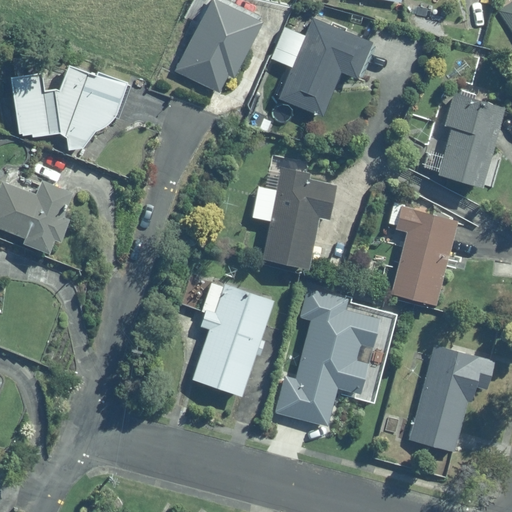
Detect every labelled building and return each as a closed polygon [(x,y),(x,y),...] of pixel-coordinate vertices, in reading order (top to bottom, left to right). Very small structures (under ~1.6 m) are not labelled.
[(511,4),(500,13),(511,30),(511,4)] [(236,85),(262,30),(210,5),(176,75),(221,97),(229,81),(236,85)] [(372,50),(313,24),(305,41),(283,31),(275,49),(301,60),(283,103),(322,120),(342,74),(358,81),(372,50)] [(43,73),(14,78),(21,138),(64,133),(69,137),(70,152),(87,149),(97,134),(98,134),(99,133),(100,133),(101,133),(102,133),(103,132),(104,132),(105,131),(106,131),(107,131),(107,130),(108,130),(109,129),(110,129),(110,128),(111,128),(112,127),(113,127),(113,126),(114,126),(115,125),(115,124),(116,124),(117,123),(118,122),(118,121),(119,120),(120,119),(120,118),(121,117),(122,116),(133,82),(73,63),(63,94),(46,95),(43,73)] [(486,193),(504,115),(450,102),(432,180),(486,193)] [(250,220),(269,223),(262,260),(309,270),(318,221),(328,222),(334,189),(308,184),(309,175),(279,169),(278,173),(271,171),(268,189),(256,187),(250,220)] [(43,197),(8,184),(4,183),(0,194),(0,228),(27,238),(25,244),(55,254),(60,239),(66,241),(74,219),(67,216),(75,193),(47,183),(43,197)] [(387,228),(407,233),(392,297),(439,308),(458,226),(424,218),(392,210),(387,228)] [(273,306),(213,287),(204,317),(199,333),(206,335),(191,384),(243,401),(273,306)] [(347,302),(307,290),(298,318),(314,323),(296,381),(288,378),(278,410),(329,426),(340,389),(362,395),(370,370),(353,365),(358,346),(371,350),(380,321),(344,311),(347,302)] [(476,390),(487,393),(495,365),(437,349),(411,442),(456,454),(470,403),(472,404),(476,390)]
